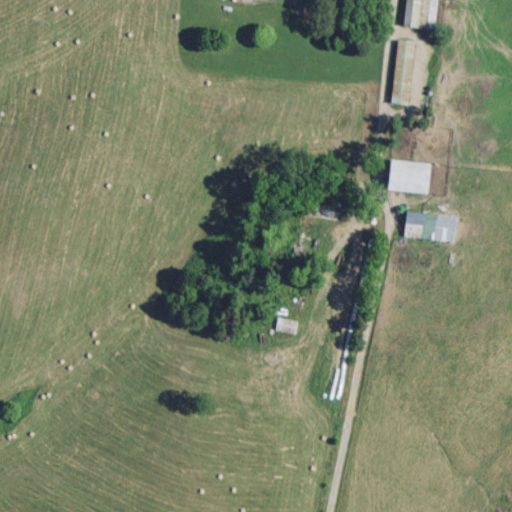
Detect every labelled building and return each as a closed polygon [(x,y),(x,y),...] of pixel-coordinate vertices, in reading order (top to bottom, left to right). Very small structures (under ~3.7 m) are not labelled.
[(430,27),(433,0),(405,0),(403,23),(430,27)] [(396,37),(391,99),(412,101),(417,39),(396,37)] [(439,159),(393,157),(392,189),(438,190),(439,159)] [(304,215),(337,217),(338,204),(305,202),(304,215)] [(444,211),(406,209),(405,235),(442,236),(444,211)] [(340,244),(369,248),(370,240),(341,236),(340,244)] [(306,294),(308,285),(291,281),(289,290),(306,294)] [(299,319),(277,315),(274,328),(297,332),(299,319)]
